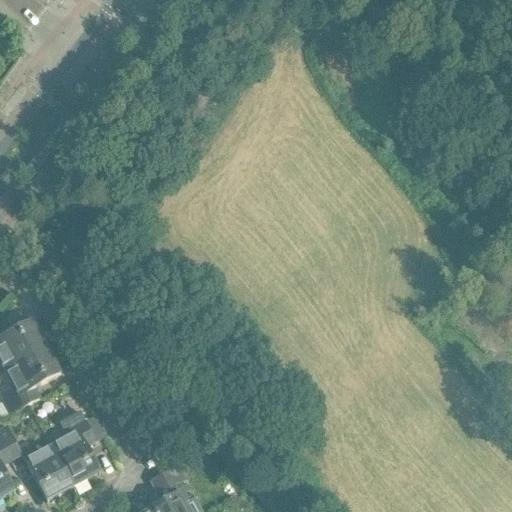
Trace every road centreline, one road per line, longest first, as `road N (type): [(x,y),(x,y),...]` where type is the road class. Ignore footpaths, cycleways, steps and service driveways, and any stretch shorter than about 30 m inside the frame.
road 1 (residential): [(90,511),(139,475),(60,334),(17,288)]
road 2 (secondary): [(0,194),(100,65)]
road 3 (secondary): [(77,46),(0,149)]
